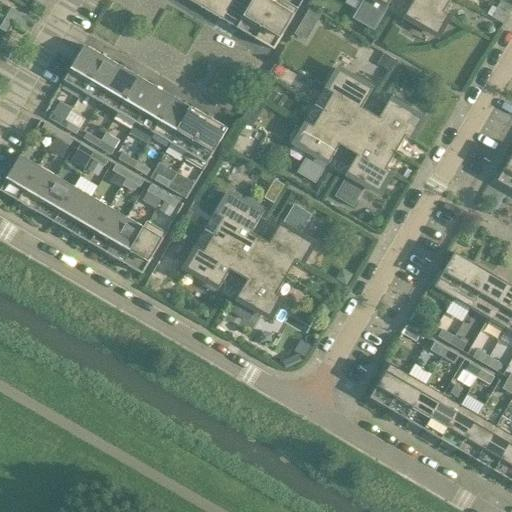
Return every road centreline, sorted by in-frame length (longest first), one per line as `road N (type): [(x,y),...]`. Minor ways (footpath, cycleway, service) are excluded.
road 1 (residential): [(302,406),(511,57)]
road 2 (residential): [(302,406),(0,228)]
road 3 (residential): [(485,511),(302,406)]
